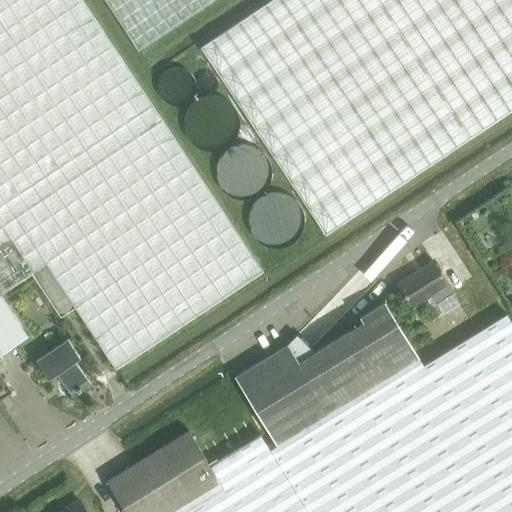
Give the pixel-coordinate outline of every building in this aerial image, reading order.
[(0,0),(0,402),(0,401),(0,291),(1,293),(32,273),(47,263),(76,307),(116,368),(264,270),(83,0),(0,0)] [(106,0),(140,51),(217,0),(106,0)] [(511,0),(272,0),(202,47),(326,235),(511,111),(511,0)] [(433,261),(398,284),(413,306),(423,299),(429,308),(436,319),(460,304),(453,293),(447,284),(433,261)] [(47,263),(32,273),(62,317),(76,307),(47,263)] [(0,291),(0,355),(29,336),(1,293),(0,291)] [(236,376),(278,445),(420,358),(385,302),(361,317),(364,322),(299,362),(289,344),(236,376)] [(511,511),(511,321),(508,314),(424,366),(420,358),(278,445),(271,449),(262,435),(211,466),(220,482),(171,511),(511,511)] [(74,395),(91,383),(76,360),(80,357),(68,339),(38,360),(49,378),(58,372),(74,395)] [(0,396),(1,398),(12,390),(0,373),(0,396)] [(107,480),(126,511),(171,511),(220,482),(211,466),(188,430),(107,480)] [(87,511),(82,503),(67,511),(87,511)]
